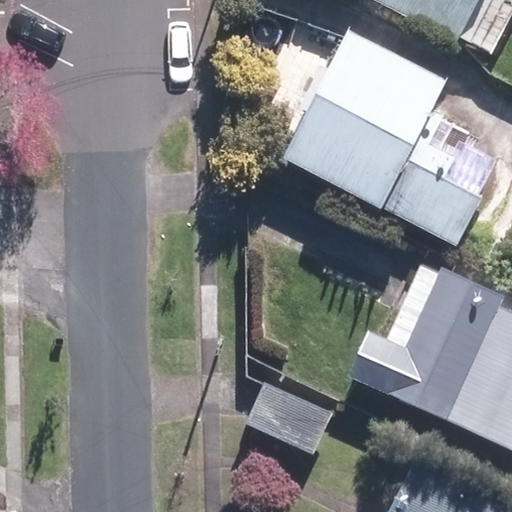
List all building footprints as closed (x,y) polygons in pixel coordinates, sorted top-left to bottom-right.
[(511,0),(385,0),(496,57),(511,27),(511,0)] [(313,115),(292,157),(461,240),(501,158),(427,122),(448,80),(353,33),(337,65),(328,61),(304,110),(313,115)] [(384,333),(362,378),(511,450),(511,302),(429,262),(392,337),(384,333)] [(273,383),(255,423),(315,451),(333,410),(273,383)] [(511,511),(511,494),(427,452),(396,511),(511,511)]
